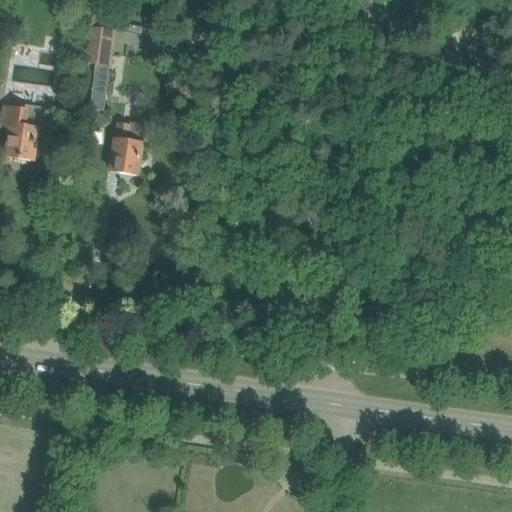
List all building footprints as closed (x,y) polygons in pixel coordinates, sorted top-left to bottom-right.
[(88,28),(83,63),(97,65),(95,80),(108,82),(110,67),(116,32),(109,31),(112,0),(92,0),(90,28),(88,28)] [(424,59),(429,75),(436,72),(431,56),(424,59)] [(0,124),(0,129),(11,131),(7,158),(34,162),(38,130),(46,131),(49,110),(25,106),(25,112),(2,109),(0,124)] [(118,125),(114,153),(111,173),(138,177),(145,127),(130,124),(130,126),(118,125)] [(248,308),(253,322),(272,316),(267,302),(248,308)]
